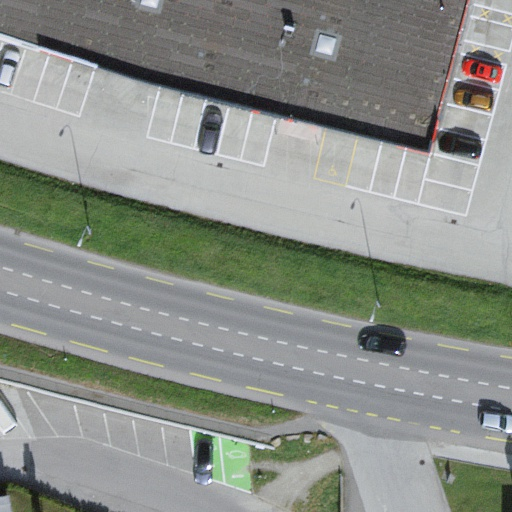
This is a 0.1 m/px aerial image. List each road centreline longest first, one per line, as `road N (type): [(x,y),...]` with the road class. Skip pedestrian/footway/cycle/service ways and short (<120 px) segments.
road 1 (primary): [(511,405),(384,386),(0,282)]
road 2 (residential): [(189,511),(0,459)]
